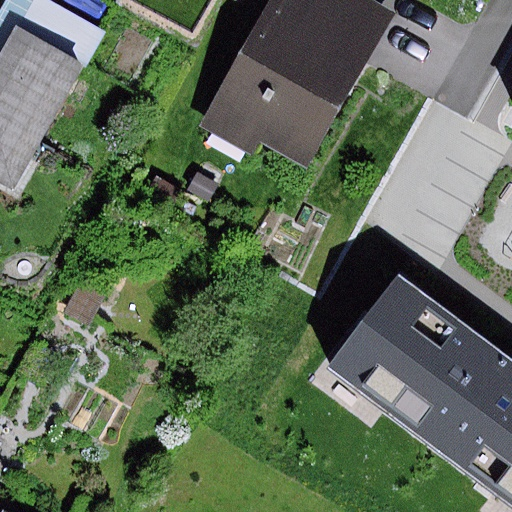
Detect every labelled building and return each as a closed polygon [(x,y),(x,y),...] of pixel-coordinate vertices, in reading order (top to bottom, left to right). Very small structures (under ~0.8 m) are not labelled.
[(43,0),(6,0),(0,11),(0,47),(13,24),(84,64),(102,33),(43,0)] [(397,12),(376,0),(268,0),(201,116),(303,174),(397,12)] [(0,180),(13,187),(84,64),(13,24),(0,47),(0,180)] [(195,173),(186,190),(207,201),(216,184),(195,173)] [(176,187),(155,177),(144,202),(165,211),(176,187)] [(511,360),(398,277),(330,369),(511,501),(511,360)] [(104,289),(79,278),(63,314),(88,325),(104,289)]
